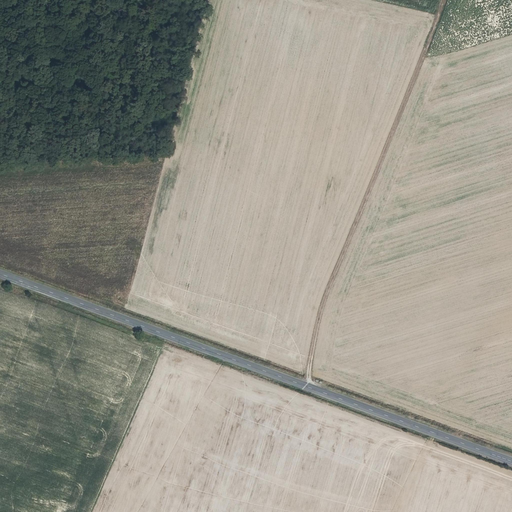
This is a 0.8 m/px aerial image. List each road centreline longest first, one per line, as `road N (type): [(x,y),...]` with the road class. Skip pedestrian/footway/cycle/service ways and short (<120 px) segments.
road 1 (secondary): [(0,276),(511,462)]
road 2 (track): [(308,388),(321,302),(442,0)]
